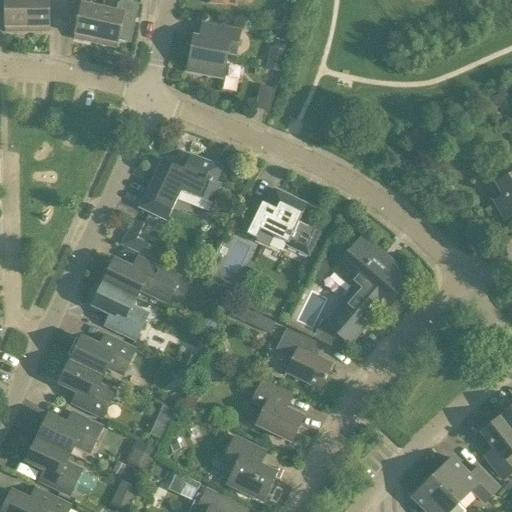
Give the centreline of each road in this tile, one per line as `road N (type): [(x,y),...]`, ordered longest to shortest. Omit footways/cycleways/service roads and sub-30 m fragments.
road 1 (residential): [(456,277),(410,221),(351,182),(147,91)]
road 2 (residential): [(456,277),(344,418),(298,511)]
road 3 (residential): [(147,91),(42,342)]
road 4 (residential): [(361,511),(511,359)]
road 5 (residential): [(42,342),(16,309),(16,156)]
road 6 (residential): [(147,91),(41,67),(0,67)]
